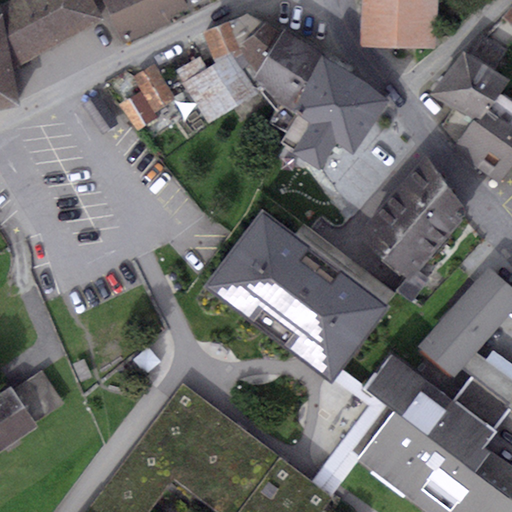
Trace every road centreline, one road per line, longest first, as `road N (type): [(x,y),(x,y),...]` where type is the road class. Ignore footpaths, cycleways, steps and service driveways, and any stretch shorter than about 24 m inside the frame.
road 1 (residential): [(0,120),(223,0)]
road 2 (tertiary): [(511,225),(405,93)]
road 3 (residential): [(405,93),(504,0)]
